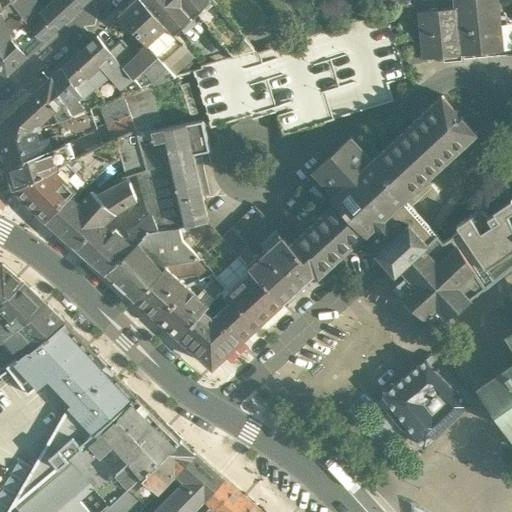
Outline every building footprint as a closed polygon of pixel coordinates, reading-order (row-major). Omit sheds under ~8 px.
[(38,4),(33,0),(13,0),(11,1),(19,12),(26,21),(29,24),(42,40),(62,22),(49,6),(42,12),(36,5),(38,4)] [(54,0),(49,6),(62,22),(86,0),(54,0)] [(173,34),(140,0),(135,0),(118,16),(157,56),(162,61),(181,43),(173,34)] [(140,0),(173,34),(196,13),(208,26),(207,27),(231,58),(254,50),(244,38),(210,0),(140,0)] [(210,0),(244,38),(258,26),(239,3),(237,0),(210,0)] [(496,0),(455,0),(457,8),(460,32),(458,33),(460,54),(500,50),(498,25),(499,24),(496,0)] [(457,8),(419,11),(423,58),(460,54),(458,33),(460,32),(457,8)] [(19,12),(1,22),(11,37),(26,21),(19,12)] [(384,12),(256,52),(255,50),(254,50),(231,58),(192,70),(210,128),(251,115),(252,119),(275,112),(282,136),(392,101),(387,83),(405,78),(384,12)] [(11,37),(1,22),(0,19),(0,69),(7,73),(27,55),(11,37)] [(26,21),(11,37),(27,55),(42,40),(29,24),(26,21)] [(511,23),(499,24),(498,25),(500,50),(511,49),(511,23)] [(96,36),(71,59),(74,62),(64,71),(75,86),(86,76),(99,65),(111,54),(108,51),(96,36)] [(134,55),(121,39),(108,51),(111,54),(122,67),(134,55)] [(134,55),(122,67),(130,77),(132,79),(143,68),(157,56),(146,45),(134,55)] [(190,52),(186,48),(181,52),(185,56),(190,52)] [(111,54),(99,65),(118,86),(130,77),(122,67),(111,54)] [(157,56),(143,68),(155,83),(175,76),(162,61),(157,56)] [(64,71),(61,67),(51,77),(66,106),(80,94),(75,86),(64,71)] [(86,76),(75,86),(80,94),(82,97),(95,86),(86,76)] [(51,77),(27,99),(44,117),(45,118),(54,110),(59,120),(71,116),(66,106),(51,77)] [(139,88),(123,95),(130,114),(134,113),(145,108),(139,88)] [(123,95),(99,105),(106,123),(130,114),(123,95)] [(451,236),(443,241),(436,234),(435,235),(423,221),(403,199),(475,133),(441,96),(371,160),(350,137),(313,171),(334,194),(331,197),(336,202),(296,239),(288,245),(288,246),(314,273),(313,274),(317,278),(326,270),(366,233),(380,248),(375,252),(383,260),(394,273),(399,269),(405,276),(396,284),(404,292),(401,295),(423,319),(426,316),(434,324),(443,316),(444,317),(471,299),(469,298),(485,287),(451,236)] [(27,99),(5,119),(0,128),(0,140),(34,129),(40,127),(39,122),(44,117),(27,99)] [(59,120),(52,123),(59,147),(65,144),(96,128),(90,109),(71,116),(59,120)] [(134,113),(130,114),(134,127),(139,125),(134,113)] [(130,114),(106,123),(112,140),(115,138),(135,129),(134,127),(130,114)] [(208,220),(193,154),(210,151),(203,121),(151,132),(154,141),(165,139),(185,227),(205,221),(208,220)] [(40,127),(34,129),(41,153),(59,147),(52,123),(40,127)] [(34,129),(0,140),(0,147),(5,165),(41,153),(34,129)] [(145,169),(135,129),(115,138),(119,152),(125,177),(126,177),(137,173),(145,169)] [(112,140),(93,149),(103,160),(119,152),(115,138),(112,140)] [(185,227),(165,139),(154,141),(160,164),(145,169),(137,173),(150,217),(152,215),(159,232),(178,229),(185,227)] [(41,153),(5,165),(12,188),(52,169),(71,160),(65,144),(59,147),(41,153)] [(71,160),(52,169),(74,192),(104,162),(103,160),(93,149),(71,160)] [(74,192),(52,169),(12,188),(12,189),(45,222),(46,223),(54,230),(76,205),(69,197),(74,192)] [(91,192),(78,206),(76,205),(54,230),(86,257),(111,234),(100,226),(114,213),(136,199),(126,177),(125,177),(91,193),(91,192)] [(511,218),(509,220),(507,216),(511,212),(511,201),(511,200),(491,213),(492,214),(487,218),(482,209),(456,227),(459,231),(451,236),(485,287),(511,265),(511,218)] [(185,227),(191,241),(211,231),(205,221),(185,227)] [(227,262),(212,247),(217,242),(211,231),(191,241),(185,227),(178,229),(182,240),(200,259),(213,273),(214,274),(227,262)] [(245,245),(231,228),(221,238),(235,254),(245,245)] [(159,232),(150,233),(145,235),(144,237),(137,244),(162,271),(165,268),(167,265),(200,259),(182,240),(178,229),(159,232)] [(111,234),(86,257),(104,273),(133,247),(115,230),(111,234)] [(276,232),(259,247),(265,253),(282,238),(276,232)] [(288,245),(282,238),(265,253),(249,269),(251,271),(251,272),(281,304),(313,274),(314,273),(288,246),(288,245)] [(162,271),(137,244),(133,248),(133,247),(104,273),(133,299),(162,271)] [(227,262),(214,274),(226,287),(220,293),(224,297),(251,272),(251,271),(249,269),(238,257),(229,265),(227,262)] [(200,259),(167,265),(165,268),(177,279),(198,275),(199,280),(206,276),(213,273),(200,259)] [(0,309),(27,287),(2,265),(0,266),(0,309)] [(162,271),(133,299),(155,319),(186,287),(177,279),(165,268),(162,271)] [(251,272),(224,297),(229,303),(219,312),(243,339),(281,304),(251,272)] [(211,281),(201,290),(193,283),(186,287),(207,306),(210,302),(220,293),(226,287),(214,274),(213,273),(206,276),(211,281)] [(27,287),(0,309),(0,340),(2,339),(8,334),(46,305),(27,287)] [(186,287),(155,319),(177,338),(203,310),(207,306),(186,287)] [(8,334),(2,339),(18,357),(32,347),(64,323),(46,305),(8,334)] [(243,339),(219,312),(213,317),(211,317),(203,310),(177,338),(202,358),(212,367),(243,339)] [(64,323),(32,347),(18,357),(7,365),(0,370),(0,470),(15,489),(23,499),(87,444),(86,444),(88,442),(102,430),(99,427),(120,411),(120,410),(135,397),(112,373),(93,352),(65,323),(64,323)] [(511,334),(509,337),(511,340),(511,368),(495,380),(494,379),(485,385),(485,384),(480,387),(511,434),(511,334)] [(0,340),(0,370),(7,365),(18,357),(2,339),(0,340)] [(471,398),(432,357),(431,357),(429,357),(425,360),(467,405),(471,402),(472,399),(471,398)] [(467,405),(425,360),(382,396),(392,409),(406,426),(421,445),(421,444),(423,447),(424,445),(442,428),(442,429),(443,427),(466,406),(467,405)] [(135,397),(120,410),(120,411),(99,427),(102,430),(88,442),(99,455),(113,443),(125,456),(162,424),(135,397)] [(406,426),(392,409),(387,414),(401,430),(406,426)] [(162,424),(125,456),(129,460),(115,472),(128,487),(141,475),(142,477),(179,441),(162,424)] [(179,441),(142,477),(157,491),(174,475),(194,455),(179,441)] [(23,499),(14,506),(19,511),(100,511),(103,510),(128,487),(115,472),(129,460),(125,456),(113,443),(99,455),(88,442),(86,444),(87,444),(23,499)] [(194,455),(174,475),(181,482),(151,511),(190,511),(203,499),(223,479),(203,461),(202,461),(194,454),(194,455)] [(0,511),(6,511),(14,506),(23,499),(15,489),(0,470),(0,511)] [(128,487),(103,510),(104,511),(136,511),(138,510),(157,491),(142,477),(141,475),(128,487)] [(223,479),(203,499),(211,507),(207,510),(208,511),(237,511),(249,501),(223,479)] [(261,511),(249,501),(237,511),(261,511)]
